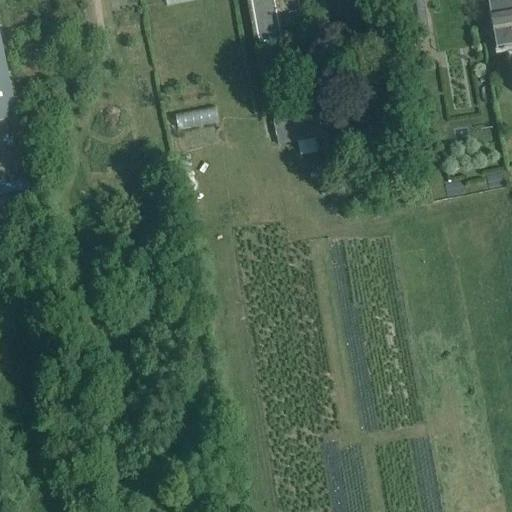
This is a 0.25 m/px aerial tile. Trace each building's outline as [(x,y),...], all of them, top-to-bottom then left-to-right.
[(164,0),(168,13),(191,8),(189,0),(164,0)] [(406,0),(413,40),(429,37),(422,0),(406,0)] [(511,0),(487,0),(497,53),(495,53),(496,55),(511,52),(511,0)] [(0,126),(18,122),(0,37),(0,126)] [(320,106),(273,114),(278,144),(325,136),(320,106)]
